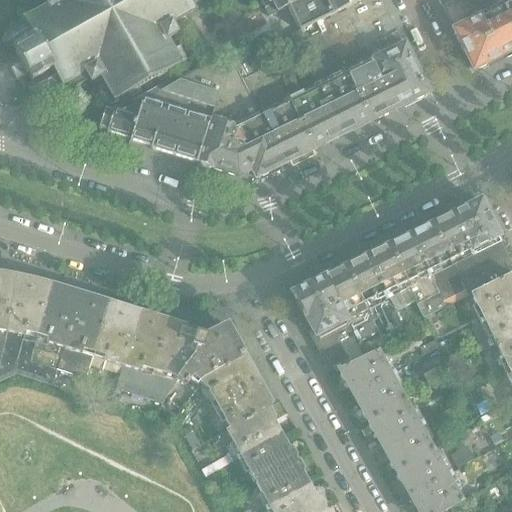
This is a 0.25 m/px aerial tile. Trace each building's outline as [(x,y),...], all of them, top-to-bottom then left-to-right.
[(212,10),(206,0),(42,0),(43,1),(20,14),(24,20),(23,21),(24,23),(3,34),(4,36),(1,42),(4,47),(11,48),(15,55),(14,56),(4,62),(3,65),(6,66),(13,78),(12,81),(15,82),(25,76),(26,77),(27,76),(31,83),(28,89),(31,95),(37,95),(39,97),(59,85),(60,87),(61,87),(65,93),(87,80),(90,84),(93,82),(97,88),(95,89),(101,98),(102,98),(106,104),(112,101),(113,103),(128,95),(130,99),(142,93),(139,88),(155,80),(158,78),(161,82),(173,75),(170,71),(182,64),(182,63),(187,60),(175,38),(184,32),(200,62),(211,56),(192,21),(212,10)] [(298,30),(296,30),(298,33),(320,22),(349,8),(364,0),(363,0),(258,0),(264,11),(268,18),(287,8),(298,30)] [(425,92),(379,0),(364,0),(349,8),(320,22),(328,39),(349,29),(360,52),(340,63),(370,122),(423,96),(426,94),(425,92)] [(471,0),(437,0),(454,33),(481,20),(473,3),(471,0)] [(511,51),(511,27),(497,0),(471,0),(473,3),(481,20),(454,33),(473,71),(511,51)] [(511,0),(497,0),(511,27),(511,0)] [(370,122),(340,63),(328,39),(320,22),(298,33),(290,37),(316,87),(317,90),(290,103),(314,150),(370,122)] [(314,150),(290,103),(271,67),(269,68),(260,51),(244,59),(234,64),(246,87),(260,115),(233,127),(237,137),(234,143),(240,145),(252,172),(255,179),(314,150)] [(260,115),(246,87),(234,64),(225,68),(206,63),(117,113),(112,111),(111,113),(112,113),(103,111),(98,129),(106,131),(106,133),(129,140),(129,142),(150,149),(149,150),(196,165),(211,120),(233,127),(260,115)] [(252,172),(240,145),(234,143),(237,137),(233,127),(211,120),(196,165),(237,178),(245,173),(246,175),(252,172)] [(511,276),(511,267),(486,216),(487,215),(482,204),(481,204),(479,202),(430,226),(465,298),(469,296),(470,298),(511,276)] [(465,298),(430,226),(387,248),(414,304),(422,321),(445,310),(444,308),(465,298)] [(414,304),(387,248),(344,269),(376,334),(394,324),(390,315),(414,304)] [(376,334),(344,269),(291,296),(332,369),(347,361),(349,365),(338,372),(384,348),(379,338),(358,349),(356,344),(376,334)] [(21,378),(49,287),(46,286),(30,282),(6,277),(0,275),(0,384),(15,376),(21,378)] [(511,276),(470,298),(495,348),(511,339),(511,276)] [(89,368),(108,305),(86,298),(49,287),(21,378),(50,387),(55,372),(84,381),(89,368)] [(143,400),(167,323),(108,305),(89,368),(119,377),(115,391),(143,400)] [(475,326),(473,322),(465,326),(467,330),(475,326)] [(198,384),(242,357),(226,327),(205,338),(196,335),(197,333),(167,323),(143,400),(161,406),(178,381),(183,385),(184,384),(187,386),(192,379),(198,384)] [(511,339),(495,348),(511,383),(511,339)] [(423,358),(438,350),(434,342),(419,350),(423,358)] [(405,402),(391,378),(377,354),(385,350),(384,348),(338,372),(366,423),(405,402)] [(269,404),(242,357),(198,384),(206,391),(228,431),(267,409),(269,404)] [(471,378),(466,368),(455,373),(461,384),(471,378)] [(491,412),(485,400),(474,406),(480,417),(491,412)] [(433,452),(405,402),(366,423),(395,473),(433,452)] [(197,424),(211,409),(205,404),(196,413),(198,415),(193,420),(197,424)] [(293,461),(294,458),(290,451),(286,449),(280,439),(272,423),(273,419),(267,409),(228,431),(225,433),(231,445),(225,449),(233,463),(239,459),(254,485),(295,461),(293,461)] [(501,443),(497,435),(490,439),(493,447),(501,443)] [(473,460),(466,447),(451,456),(459,469),(473,460)] [(459,499),(433,452),(395,473),(416,511),(445,511),(448,511),(477,495),(475,490),(459,499)] [(315,501),(300,475),(301,470),(298,463),(294,462),(295,461),(254,485),(268,511),(322,511),(323,509),(319,502),(315,501)] [(225,496),(213,474),(205,479),(218,500),(225,496)]
